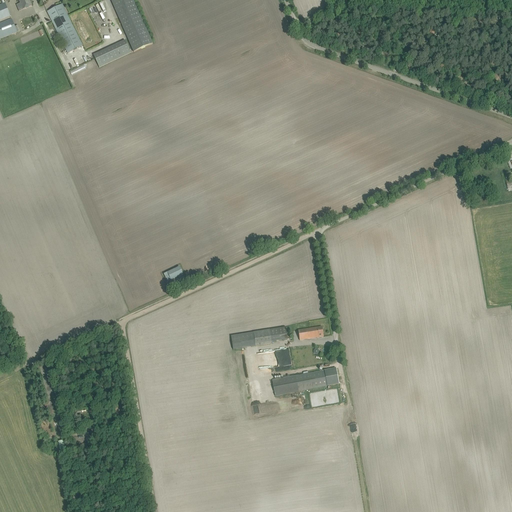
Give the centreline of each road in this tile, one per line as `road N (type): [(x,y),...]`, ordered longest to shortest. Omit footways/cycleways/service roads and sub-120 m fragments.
road 1 (unclassified): [(344,391),(315,230),(511,140)]
road 2 (unclassified): [(511,117),(316,52),(280,0)]
road 3 (track): [(118,320),(315,230)]
road 4 (track): [(123,323),(154,511)]
